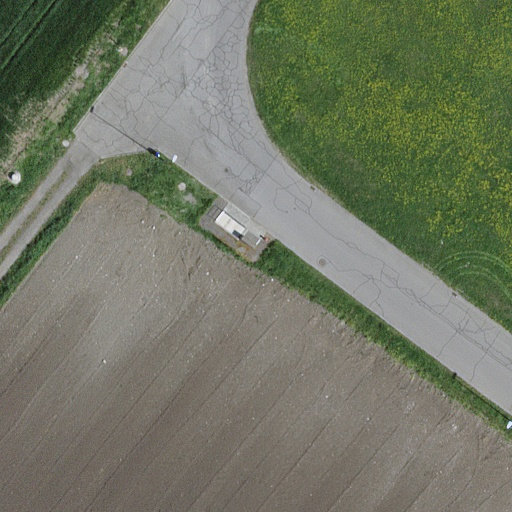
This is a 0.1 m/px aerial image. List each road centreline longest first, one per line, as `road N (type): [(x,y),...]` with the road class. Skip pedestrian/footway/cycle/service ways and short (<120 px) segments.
road 1 (unclassified): [(219,0),(201,61),(232,145),(511,364)]
road 2 (track): [(201,61),(114,119),(0,266)]
